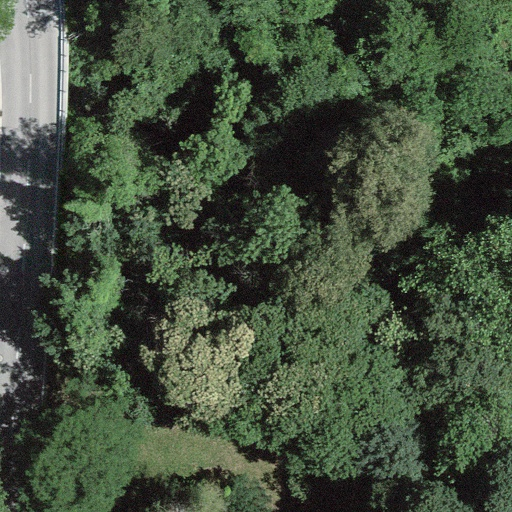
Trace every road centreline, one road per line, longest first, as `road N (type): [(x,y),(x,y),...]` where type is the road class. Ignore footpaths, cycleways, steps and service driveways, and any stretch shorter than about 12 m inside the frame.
road 1 (tertiary): [(22,0),(22,213),(1,511)]
road 2 (track): [(284,0),(331,50),(511,80)]
